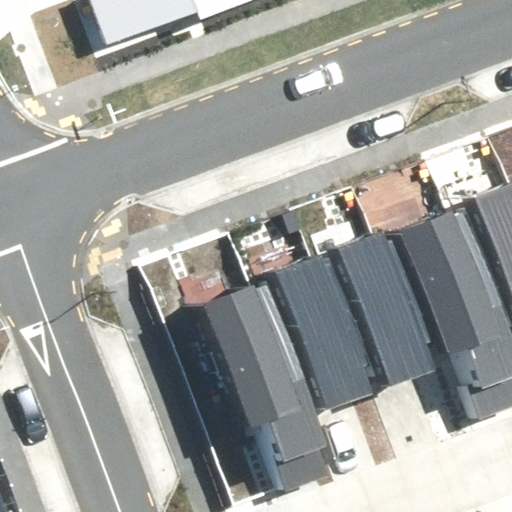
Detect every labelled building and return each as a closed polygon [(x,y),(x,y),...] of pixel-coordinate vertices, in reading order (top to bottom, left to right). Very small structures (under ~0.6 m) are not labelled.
[(94,0),(103,26),(183,0),(199,0),(201,7),(222,0),(94,0)] [(454,416),(502,398),(476,330),(495,323),(448,199),(382,224),(454,416)] [(323,241),(369,378),(416,362),(370,225),(323,241)] [(257,266),(303,403),(349,388),(303,251),(257,266)] [(254,430),(272,484),(321,467),(306,424),(255,273),(188,296),(230,421),(249,415),(254,430)]
